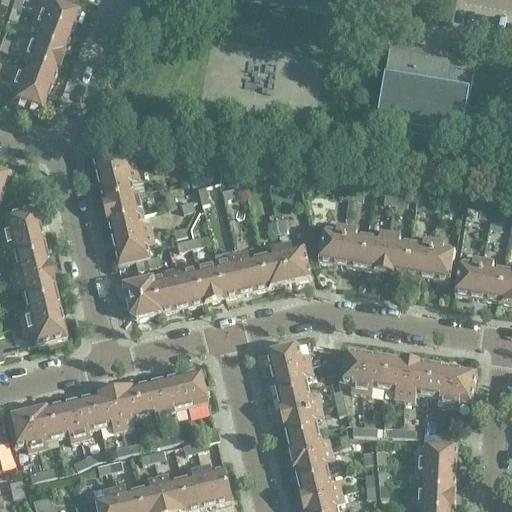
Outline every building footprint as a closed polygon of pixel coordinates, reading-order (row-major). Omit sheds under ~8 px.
[(1,0),(0,4),(0,6),(7,9),(10,1),(8,0),(1,0)] [(15,0),(12,12),(20,14),(23,3),(29,5),(30,0),(15,0),(15,1),(15,0)] [(36,16),(34,21),(72,35),(80,14),(50,3),(45,14),(38,12),(36,16)] [(17,26),(20,14),(12,12),(9,24),(17,26)] [(30,41),(28,46),(63,59),(72,35),(34,21),(30,30),(38,33),(34,43),(30,41)] [(0,39),(0,53),(4,55),(8,42),(0,39)] [(22,64),(26,65),(56,77),(63,59),(28,46),(22,64)] [(391,48),(377,128),(462,143),(476,63),(391,48)] [(14,72),(11,81),(49,96),(56,77),(26,65),(22,75),(14,72)] [(11,81),(9,86),(10,87),(8,91),(15,94),(10,106),(41,118),(49,96),(11,81)] [(93,163),(98,184),(138,174),(136,165),(129,166),(127,159),(126,159),(125,155),(93,163)] [(167,163),(155,162),(154,169),(165,170),(167,163)] [(0,172),(0,204),(10,177),(0,172)] [(201,181),(213,182),(214,173),(202,172),(201,181)] [(138,174),(98,184),(103,205),(136,197),(139,196),(146,195),(144,185),(141,185),(138,174)] [(198,193),(199,199),(202,210),(211,208),(207,191),(198,193)] [(356,195),(344,193),(343,202),(354,204),(356,195)] [(222,196),(224,205),(235,203),(233,194),(222,196)] [(367,197),(356,195),(354,204),(365,206),(367,197)] [(136,197),(103,205),(109,228),(141,220),(145,219),(139,196),(136,197)] [(179,209),(176,197),(168,199),(171,211),(179,209)] [(376,199),(375,206),(396,210),(397,202),(376,199)] [(397,202),(396,210),(408,212),(409,204),(397,202)] [(196,205),(184,208),(186,216),(198,213),(196,205)] [(419,205),(418,212),(429,214),(439,216),(440,208),(419,205)] [(440,208),(439,216),(451,218),(452,210),(440,208)] [(467,212),(466,220),(477,222),(491,224),(492,215),(467,212)] [(0,221),(0,242),(39,233),(34,213),(3,220),(0,221)] [(511,217),(492,215),(491,224),(511,226),(511,217)] [(141,220),(109,228),(114,250),(154,240),(152,229),(143,231),(141,220)] [(277,226),(280,238),(290,235),(287,224),(277,226)] [(277,226),(267,229),(270,240),(280,238),(277,226)] [(325,235),(319,267),(342,270),(348,230),(338,228),(336,235),(328,234),(328,235),(325,235)] [(348,230),(342,270),(364,274),(369,241),(357,239),(358,231),(348,230)] [(174,235),(177,244),(188,241),(187,232),(174,235)] [(39,233),(0,242),(0,246),(2,254),(10,252),(13,263),(45,256),(39,233)] [(369,241),(364,274),(385,277),(392,236),(381,234),(379,243),(369,241)] [(392,236),(385,277),(407,281),(412,248),(400,246),(401,238),(392,236)] [(154,240),(114,250),(119,271),(136,266),(139,266),(140,267),(149,264),(152,264),(152,263),(149,250),(156,249),(154,240)] [(189,245),(191,254),(203,251),(201,242),(189,245)] [(423,250),(412,248),(407,281),(430,284),(436,243),(424,242),(423,250)] [(436,243),(430,284),(450,287),(455,255),(451,254),(452,253),(444,252),(445,245),(436,243)] [(189,245),(177,249),(179,257),(191,254),(190,250),(189,245)] [(292,245),(282,248),(292,288),(312,283),(304,251),(299,252),(299,251),(294,252),(292,245)] [(259,251),(262,261),(270,293),(292,288),(282,248),(272,250),(271,248),(259,251)] [(215,260),(217,268),(226,304),(247,299),(237,258),(236,254),(215,260)] [(248,255),(237,258),(247,299),(270,293),(262,261),(251,263),(248,255)] [(7,276),(10,286),(50,277),(45,256),(13,263),(15,274),(7,276)] [(162,269),(160,261),(152,263),(152,264),(149,264),(151,272),(162,269)] [(462,268),(456,300),(479,304),(485,263),(474,261),(473,268),(465,267),(465,268),(462,268)] [(485,263),(479,304),(500,307),(505,274),(506,267),(494,264),(485,263)] [(139,266),(136,266),(138,276),(151,272),(149,264),(140,267),(139,266)] [(217,268),(194,273),(203,309),(226,304),(217,268)] [(184,271),(174,273),(184,314),(203,309),(194,273),(185,275),(184,271)] [(165,280),(151,283),(160,319),(184,314),(174,273),(163,276),(165,280)] [(511,274),(505,274),(500,307),(511,308),(511,274)] [(50,277),(10,286),(13,297),(21,295),(23,306),(55,298),(50,277)] [(151,283),(127,289),(127,290),(124,290),(131,322),(137,325),(160,319),(151,283)] [(18,319),(20,330),(60,321),(55,298),(23,306),(26,317),(18,319)] [(60,321),(20,330),(22,339),(31,337),(32,346),(33,346),(34,349),(65,341),(60,321)] [(267,358),(272,380),(312,370),(310,360),(302,362),(300,350),(267,358)] [(332,355),(330,366),(339,368),(341,356),(332,355)] [(345,389),(345,390),(352,391),(351,398),(361,400),(367,359),(346,356),(341,388),(345,389)] [(367,359),(361,400),(372,401),(373,394),(385,395),(390,363),(367,359)] [(390,363),(385,395),(396,397),(394,405),(405,407),(412,366),(390,363)] [(328,379),(337,380),(339,368),(330,366),(328,379)] [(412,366),(405,407),(415,408),(417,400),(428,402),(433,370),(412,366)] [(312,370),(272,380),(277,400),(309,392),(307,382),(315,380),(312,370)] [(433,370),(428,402),(439,404),(438,412),(449,414),(455,373),(433,370)] [(455,373),(449,414),(459,415),(460,407),(468,409),(469,408),(472,409),(477,376),(455,373)] [(201,376),(181,381),(189,413),(205,409),(209,408),(201,376)] [(181,381),(157,387),(167,427),(168,431),(179,429),(177,424),(190,421),(189,413),(181,381)] [(157,387),(136,392),(144,424),(155,421),(157,429),(167,427),(157,387)] [(136,392),(116,396),(126,437),(135,434),(133,427),(144,424),(136,392)] [(309,392),(277,400),(282,422),(322,412),(320,403),(312,405),(309,392)] [(116,396),(94,402),(101,434),(113,431),(115,439),(126,437),(116,396)] [(343,408),(341,397),(332,398),(334,410),(343,408)] [(94,402),(72,407),(81,447),(92,445),(90,436),(101,434),(94,402)] [(72,407),(50,412),(58,444),(70,442),(72,449),(81,447),(72,407)] [(343,408),(334,410),(337,422),(346,420),(343,408)] [(50,412),(29,417),(38,457),(49,455),(48,447),(58,444),(50,412)] [(322,412),(282,422),(287,443),(320,435),(317,425),(325,423),(322,412)] [(29,417),(8,422),(15,454),(19,454),(27,453),(29,460),(38,457),(29,417)] [(365,441),(366,432),(354,431),(353,441),(365,441)] [(378,433),(366,432),(365,441),(378,441),(378,433)] [(404,442),(404,433),(392,433),(392,442),(404,442)] [(417,434),(404,433),(404,442),(416,443),(417,434)] [(218,435),(207,438),(210,449),(218,447),(221,446),(218,435)] [(320,435),(287,443),(292,465),(332,455),(330,446),(323,448),(320,435)] [(183,436),(171,439),(173,448),(185,445),(183,436)] [(350,450),(347,438),(338,440),(341,451),(350,450)] [(0,450),(9,448),(8,439),(0,441),(0,450)] [(159,441),(161,451),(173,448),(171,439),(159,441)] [(445,448),(445,440),(432,440),(432,448),(445,448)] [(445,440),(445,448),(458,449),(458,441),(445,440)] [(387,468),(386,447),(376,446),(378,469),(386,468),(387,468)] [(139,447),(127,450),(129,459),(141,456),(139,447)] [(209,447),(197,449),(199,458),(211,456),(209,447)] [(417,460),(416,470),(457,471),(458,449),(445,448),(432,448),(425,447),(423,460),(417,460)] [(0,459),(11,457),(9,448),(0,450),(0,459)] [(185,452),(187,461),(199,458),(197,449),(185,452)] [(115,452),(117,462),(129,459),(127,450),(115,452)] [(332,455),(292,465),(297,486),(330,478),(327,467),(335,466),(332,455)] [(106,456),(95,458),(98,467),(108,464),(106,456)] [(167,456),(155,458),(157,467),(169,465),(167,456)] [(98,467),(95,458),(83,464),(88,473),(98,467)] [(144,461),(145,470),(157,467),(155,458),(144,461)] [(373,470),(372,458),(362,459),(364,470),(373,470)] [(88,473),(83,464),(72,469),(76,477),(88,473)] [(123,467),(111,469),(113,479),(124,476),(123,467)] [(379,479),(378,479),(379,491),(380,491),(387,490),(388,490),(387,478),(386,478),(386,468),(378,469),(379,479)] [(99,472),(101,481),(113,479),(111,469),(99,472)] [(211,469),(202,471),(212,511),(233,506),(225,474),(221,475),(221,474),(213,476),(211,469)] [(457,471),(416,470),(416,481),(423,482),(423,492),(456,493),(457,471)] [(192,481),(183,484),(189,511),(208,511),(212,511),(202,471),(190,474),(192,481)] [(54,473),(42,476),(45,485),(56,482),(54,473)] [(330,478),(297,486),(303,508),(343,498),(340,488),(333,490),(330,478)] [(169,479),(159,481),(166,511),(189,511),(183,484),(170,487),(169,479)] [(150,492),(140,494),(144,511),(166,511),(159,481),(148,484),(150,492)] [(375,493),(374,481),(365,482),(366,494),(375,493)] [(24,493),(23,485),(9,488),(11,496),(24,493)] [(125,490),(116,492),(120,511),(144,511),(140,494),(127,497),(125,490)] [(380,491),(379,491),(381,504),(389,503),(387,490),(380,491)] [(107,501),(99,504),(96,505),(97,511),(120,511),(116,492),(105,495),(107,501)] [(417,511),(454,511),(456,493),(423,492),(419,492),(417,511)] [(26,502),(24,493),(11,496),(13,505),(26,502)] [(376,505),(375,493),(366,494),(367,505),(376,505)] [(343,498),(303,508),(303,511),(338,511),(338,510),(345,508),(343,498)] [(52,511),(50,502),(33,505),(34,511),(52,511)]
